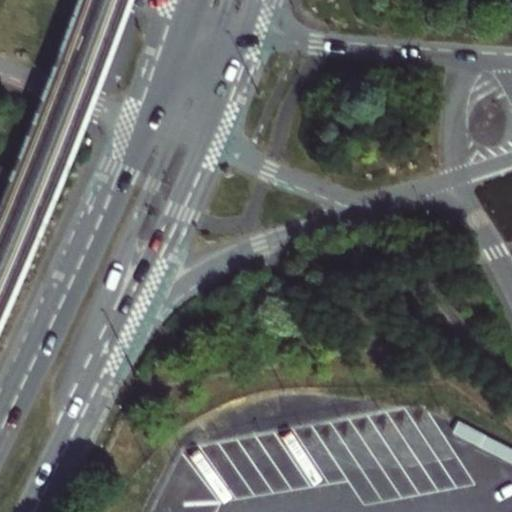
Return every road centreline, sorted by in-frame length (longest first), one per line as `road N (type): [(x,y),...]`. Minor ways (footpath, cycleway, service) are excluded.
road 1 (primary): [(145,123),(0,426)]
road 2 (residential): [(65,447),(116,263),(173,133)]
road 3 (primary): [(112,355),(148,311),(211,264),(393,199)]
road 4 (primary): [(112,355),(207,145)]
road 5 (secondary): [(472,59),(251,34)]
road 6 (secondary): [(241,155),(349,196),(393,199)]
road 7 (unclassified): [(0,64),(145,123)]
road 8 (residential): [(472,59),(452,110),(453,177)]
road 9 (residential): [(453,177),(511,284)]
